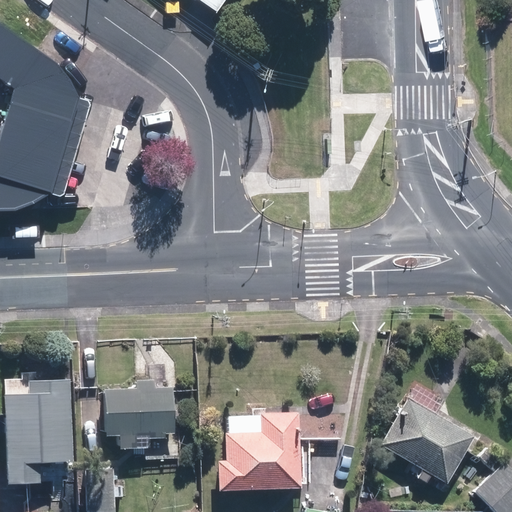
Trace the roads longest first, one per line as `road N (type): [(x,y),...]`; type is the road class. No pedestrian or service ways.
road 1 (residential): [(80,0),(165,60),(200,96),(213,144),(216,269)]
road 2 (tertiary): [(0,278),(216,269)]
road 3 (residential): [(465,207),(430,137),(421,0)]
road 4 (tertiary): [(511,283),(372,284),(321,265)]
road 5 (tertiary): [(321,265),(465,207)]
